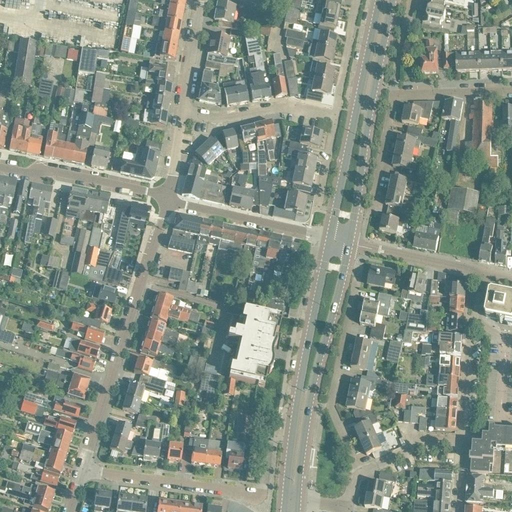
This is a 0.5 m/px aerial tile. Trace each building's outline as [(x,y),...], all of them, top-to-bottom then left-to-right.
[(136,14),(138,1),(133,0),(130,0),(128,13),(136,14)] [(184,10),(185,0),(161,0),(161,5),(169,7),(184,10)] [(301,3),(301,0),(288,0),(287,9),(300,12),(301,3)] [(339,8),(340,4),(336,3),(333,2),(324,1),(317,0),(314,14),(322,16),(338,19),(340,8),(339,8)] [(444,9),(444,5),(427,2),(426,6),(427,6),(428,9),(427,13),(445,17),(446,13),(444,9)] [(233,22),(236,8),(218,4),(214,21),(219,22),(218,27),(240,32),(242,23),(233,22)] [(182,22),(184,10),(169,7),(168,13),(159,11),(158,18),(167,20),(182,22)] [(133,27),(134,22),(136,14),(128,13),(125,25),(133,27)] [(450,31),(442,30),(443,27),(440,26),(441,23),(444,21),(445,17),(427,13),(427,17),(424,18),(422,30),(444,34),(449,35),(450,31)] [(336,30),(338,19),(322,16),(318,31),(322,31),(332,33),(333,30),(336,30)] [(298,19),(296,19),(286,17),(284,24),(297,26),(298,19)] [(179,35),(182,22),(167,20),(165,33),(179,35)] [(131,39),(133,30),(124,28),(123,38),(131,39)] [(285,38),(287,39),(304,42),(306,35),(286,31),(285,38)] [(331,37),(332,33),(322,31),(321,35),(320,35),(318,42),(312,41),(312,44),(308,43),(307,45),(310,46),(317,47),(334,50),(336,38),(331,37)] [(177,48),(179,35),(165,33),(162,45),(177,48)] [(236,60),(226,58),(230,39),(221,37),(211,35),(208,55),(206,62),(220,64),(227,66),(233,66),(236,66),(236,60)] [(258,37),(248,39),(245,40),(248,58),(250,58),(251,64),(255,63),(256,70),(264,69),(262,60),(261,54),(258,37)] [(128,55),(131,39),(123,38),(120,53),(128,55)] [(303,50),(304,42),(287,39),(286,45),(286,47),(303,50)] [(33,69),(37,44),(20,42),(9,41),(8,52),(18,53),(13,85),(18,86),(18,90),(29,92),(32,76),(33,69)] [(422,74),(438,73),(437,50),(433,50),(433,42),(427,42),(427,57),(422,57),(422,74)] [(174,61),(177,48),(162,45),(157,44),(154,58),(174,61)] [(44,57),(66,60),(67,49),(46,45),(44,57)] [(331,63),(334,50),(317,47),(310,46),(310,48),(308,49),(307,54),(308,56),(308,59),(312,60),(312,62),(312,63),(318,65),(328,67),(329,63),(331,63)] [(82,50),(79,74),(95,76),(95,73),(98,58),(109,60),(110,53),(99,51),(98,52),(82,50)] [(511,70),(511,52),(501,53),(502,71),(511,70)] [(480,72),(479,53),(468,54),(468,72),(480,72)] [(491,71),(490,53),(479,53),(480,72),(491,71)] [(502,71),(501,53),(490,53),(491,71),(502,71)] [(468,72),(468,54),(449,54),(450,67),(456,67),(457,73),(468,72)] [(287,97),(281,65),(279,55),(273,56),(275,67),(277,81),(272,82),(275,99),(287,97)] [(219,72),(220,64),(206,62),(205,69),(215,71),(219,72)] [(284,63),(287,80),(295,79),(292,62),(284,63)] [(327,69),(328,67),(318,65),(312,63),(309,79),(314,80),(331,83),(333,71),(327,69)] [(220,64),(219,72),(218,78),(224,78),(229,79),(229,74),(233,74),(233,66),(227,66),(220,64)] [(172,86),(174,72),(166,70),(148,67),(140,66),(138,80),(146,81),(156,83),(172,86)] [(265,77),(264,69),(256,70),(261,102),(271,100),(268,85),(264,85),(263,78),(265,77)] [(261,102),(256,70),(249,71),(251,81),(251,80),(253,88),(249,88),(250,93),(252,103),(261,102)] [(103,90),(106,75),(96,73),(94,88),(103,90)] [(216,81),(211,80),(212,76),(204,74),(198,102),(220,106),(221,105),(219,96),(216,81)] [(0,121),(1,121),(9,79),(2,78),(1,82),(0,89),(0,90),(0,121)] [(295,79),(287,80),(289,96),(290,97),(298,96),(297,79),(295,79)] [(53,82),(40,80),(38,93),(37,98),(50,100),(53,82)] [(328,96),(331,83),(314,80),(312,92),(307,91),(305,101),(320,104),(322,95),(328,96)] [(170,100),(172,86),(156,83),(146,81),(145,89),(152,90),(151,96),(156,97),(156,98),(170,100)] [(248,104),(247,94),(244,82),(234,84),(236,91),(238,106),(248,104)] [(238,106),(236,91),(234,84),(223,87),(227,108),(238,106)] [(104,90),(103,90),(94,88),(91,102),(102,104),(104,90)] [(66,90),(64,105),(73,107),(73,103),(75,92),(66,90)] [(82,104),(84,92),(75,91),(75,92),(73,103),(82,104)] [(167,114),(170,100),(156,98),(154,107),(151,107),(150,112),(154,112),(167,114)] [(461,112),(463,102),(446,103),(444,111),(442,120),(445,120),(452,121),(447,152),(455,153),(458,132),(461,112)] [(474,166),(497,167),(498,147),(498,140),(498,130),(492,130),(492,102),(474,102),(474,107),(471,107),(471,115),(470,115),(469,120),(474,121),(473,142),(466,142),(465,158),(474,158),(474,166)] [(420,119),(430,121),(434,103),(419,103),(418,110),(405,107),(402,123),(418,127),(420,119)] [(90,133),(90,129),(92,122),(93,115),(92,115),(87,114),(88,108),(82,107),(80,119),(78,127),(77,133),(77,135),(71,164),(84,166),(87,150),(90,133)] [(501,122),(501,132),(501,134),(511,134),(511,107),(503,108),(503,122),(501,122)] [(107,111),(105,110),(94,108),(94,109),(92,115),(93,115),(104,117),(105,118),(107,111)] [(165,127),(167,114),(154,112),(152,119),(144,117),(143,124),(165,127)] [(90,129),(90,133),(97,135),(99,135),(101,123),(113,126),(114,119),(105,118),(104,117),(93,115),(92,122),(90,129)] [(18,153),(24,122),(15,120),(9,151),(18,153)] [(121,127),(138,129),(139,123),(122,120),(121,127)] [(26,155),(29,138),(31,130),(28,130),(30,123),(24,122),(18,153),(26,155)] [(281,137),(278,125),(272,126),(271,122),(262,124),(266,141),(268,152),(270,162),(274,161),(273,151),(274,151),(271,139),(281,137)] [(52,160),(59,126),(50,124),(43,158),(52,160)] [(266,141),(262,124),(254,126),(256,139),(257,143),(262,142),(266,141)] [(39,157),(41,147),(45,128),(32,126),(31,130),(29,138),(26,155),(39,157)] [(64,145),(65,138),(61,137),(63,131),(62,131),(63,127),(59,126),(52,160),(62,162),(66,145),(64,145)] [(256,139),(254,126),(240,130),(237,131),(236,130),(236,131),(239,147),(243,155),(243,165),(244,165),(249,165),(258,164),(257,153),(249,154),(248,151),(246,152),(243,143),(256,139)] [(407,134),(412,136),(420,137),(421,130),(408,128),(407,134)] [(290,142),(289,149),(305,152),(306,147),(318,149),(321,134),(303,130),(300,145),(290,142)] [(238,149),(233,131),(222,134),(223,136),(227,151),(238,149)] [(95,148),(97,135),(90,133),(88,146),(95,148)] [(71,164),(77,135),(73,134),(71,141),(67,140),(66,145),(62,162),(71,164)] [(227,151),(223,136),(214,139),(214,140),(213,141),(211,139),(203,147),(215,160),(223,152),(227,151)] [(418,150),(420,143),(424,144),(424,146),(435,148),(437,141),(432,140),(420,137),(412,136),(411,141),(399,138),(396,153),(412,156),(413,149),(418,150)] [(162,146),(152,143),(146,142),(144,151),(137,150),(134,164),(123,161),(122,164),(120,174),(151,181),(154,178),(162,146)] [(266,165),(265,153),(264,153),(262,142),(257,143),(257,153),(258,164),(258,165),(266,165)] [(105,171),(107,161),(108,156),(100,154),(102,148),(95,147),(91,168),(105,171)] [(215,160),(203,147),(195,155),(197,157),(195,158),(194,158),(191,167),(206,172),(207,168),(215,160)] [(304,158),(305,152),(289,149),(287,155),(298,157),(295,170),(313,174),(316,161),(304,158)] [(410,164),(412,156),(396,153),(393,167),(406,170),(405,175),(425,179),(426,178),(428,178),(430,171),(417,168),(417,169),(415,168),(416,165),(410,164)] [(266,178),(266,165),(258,165),(258,169),(258,171),(258,178),(263,178),(266,178)] [(209,177),(211,173),(206,172),(191,167),(190,167),(187,178),(216,186),(218,180),(209,177)] [(497,178),(497,170),(485,169),(485,178),(497,178)] [(310,188),(313,174),(295,170),(292,184),(310,188)] [(404,195),(407,182),(407,180),(424,184),(425,179),(405,175),(396,173),(394,179),(392,178),(389,192),(404,195)] [(226,188),(216,186),(187,178),(182,196),(198,200),(203,201),(213,204),(227,207),(226,196),(226,188)] [(282,179),(268,178),(266,178),(263,178),(258,178),(258,184),(272,187),(279,188),(282,179)] [(12,206),(17,183),(7,181),(0,217),(0,225),(4,227),(8,205),(12,206)] [(26,201),(29,185),(19,183),(13,213),(19,215),(22,200),(26,201)] [(268,208),(272,187),(258,184),(259,192),(259,207),(260,206),(268,208)] [(36,218),(42,188),(31,186),(29,200),(34,201),(30,217),(36,218)] [(50,204),(53,190),(42,188),(36,218),(36,220),(42,221),(45,204),(50,204)] [(240,209),(244,191),(233,189),(229,206),(240,209)] [(67,209),(65,217),(79,220),(80,216),(77,216),(79,209),(80,210),(80,208),(86,209),(88,194),(82,193),(71,190),(70,193),(69,200),(67,209)] [(259,207),(259,192),(255,191),(254,194),(244,191),(240,209),(251,211),(252,206),(259,207)] [(401,208),(404,195),(389,192),(386,206),(391,207),(390,213),(405,216),(411,217),(417,218),(418,211),(401,208)] [(79,209),(77,216),(80,216),(79,220),(79,221),(94,224),(96,213),(99,197),(88,194),(86,209),(80,208),(80,210),(79,209)] [(306,200),(286,195),(284,203),(286,203),(285,212),(294,214),(302,215),(306,200)] [(95,217),(93,230),(100,231),(101,231),(102,225),(104,216),(106,217),(110,200),(110,199),(99,197),(96,213),(99,214),(98,218),(95,217)] [(148,208),(124,203),(115,243),(124,245),(129,224),(137,226),(138,222),(147,224),(150,211),(148,208)] [(511,208),(499,207),(499,216),(511,216),(511,208)] [(402,228),(405,216),(390,213),(388,219),(383,217),(379,231),(396,235),(398,227),(402,228)] [(436,253),(438,243),(441,231),(433,229),(436,213),(431,213),(428,228),(428,231),(424,250),(436,253)] [(190,241),(191,235),(198,237),(201,220),(178,215),(176,217),(172,238),(168,249),(171,250),(192,254),(195,242),(190,241)] [(44,235),(54,237),(57,221),(47,219),(44,235)] [(490,264),(492,254),(493,247),(488,247),(490,236),(493,237),(496,221),(487,219),(485,231),(481,252),(479,262),(490,264)] [(207,245),(212,223),(201,220),(198,237),(196,244),(207,246),(207,245)] [(31,245),(35,224),(28,222),(25,244),(31,245)] [(219,247),(223,225),(212,223),(207,245),(219,247)] [(244,247),(248,231),(223,225),(219,247),(218,250),(227,252),(230,250),(240,253),(242,246),(244,247)] [(424,250),(428,231),(428,228),(418,226),(413,248),(424,250)] [(497,228),(495,265),(506,267),(508,244),(503,243),(503,228),(497,228)] [(81,230),(76,253),(86,255),(91,232),(81,230)] [(83,276),(82,277),(103,284),(108,267),(115,254),(101,251),(105,232),(103,232),(101,231),(100,231),(93,230),(89,249),(87,256),(83,276)] [(255,250),(259,233),(248,231),(244,247),(243,253),(244,253),(241,264),(245,265),(248,248),(255,250)] [(265,260),(270,236),(259,233),(255,250),(261,251),(260,256),(259,256),(258,259),(265,260)] [(276,262),(281,238),(270,236),(265,260),(265,263),(264,266),(269,267),(270,261),(276,262)] [(298,258),(301,246),(291,244),(292,241),(281,238),(276,262),(274,273),(281,274),(284,262),(287,263),(290,252),(292,252),(291,257),(298,258)] [(76,253),(71,274),(83,276),(87,256),(86,255),(76,253)] [(47,268),(58,270),(60,260),(50,258),(47,268)] [(369,285),(384,289),(385,283),(393,285),(396,273),(372,268),(369,285)] [(108,269),(104,284),(119,288),(123,274),(108,269)] [(168,281),(174,283),(177,271),(171,269),(168,281)] [(182,272),(177,271),(174,283),(180,284),(182,272)] [(185,293),(185,292),(188,282),(190,274),(182,272),(180,284),(178,291),(185,293)] [(412,276),(411,280),(409,293),(422,296),(424,289),(426,279),(412,276)] [(407,300),(409,293),(411,280),(406,279),(401,299),(407,300)] [(196,295),(198,288),(199,285),(188,282),(185,292),(196,295)] [(432,282),(431,297),(438,298),(439,283),(432,282)] [(465,300),(466,282),(458,282),(457,285),(451,285),(450,299),(451,299),(465,300)] [(117,293),(102,288),(98,301),(113,305),(114,304),(117,305),(118,300),(115,299),(117,293)] [(511,295),(506,294),(503,293),(503,294),(492,292),(490,293),(489,295),(488,295),(488,299),(486,309),(485,313),(486,313),(485,315),(487,317),(498,319),(497,321),(499,322),(501,325),(504,323),(506,323),(509,327),(511,327),(511,295)] [(392,297),(389,296),(379,294),(377,304),(365,301),(363,313),(377,316),(388,318),(392,297)] [(200,315),(178,308),(180,302),(158,295),(154,307),(180,315),(179,316),(185,317),(185,320),(189,321),(197,324),(200,315)] [(277,298),(272,297),(269,311),(282,313),(284,305),(282,304),(282,302),(277,301),(277,298)] [(464,315),(465,300),(451,299),(450,313),(464,315)] [(256,303),(254,311),(265,314),(267,305),(256,303)] [(109,318),(111,312),(89,305),(87,311),(96,314),(94,321),(92,322),(86,320),(86,319),(81,317),(79,324),(99,331),(102,324),(107,325),(108,323),(109,323),(110,319),(109,318)] [(185,317),(179,316),(180,315),(154,307),(151,319),(166,324),(167,319),(178,323),(178,322),(184,324),(185,323),(188,324),(189,321),(185,320),(185,317)] [(275,316),(245,309),(243,317),(233,315),(228,335),(219,377),(257,386),(258,387),(258,386),(264,387),(267,374),(269,374),(271,372),(271,371),(272,370),(272,368),(273,367),(273,366),(273,365),(273,364),(273,362),(273,361),(273,358),(272,358),(272,357),(270,354),(272,345),(273,346),(276,332),(278,333),(282,318),(276,317),(276,316),(275,316)] [(376,325),(377,316),(363,313),(360,325),(372,328),(370,337),(383,340),(386,327),(376,325)] [(421,313),(421,317),(409,316),(406,331),(405,331),(411,332),(427,335),(428,323),(429,314),(421,313)] [(463,333),(464,317),(447,316),(446,332),(463,333)] [(54,327),(38,321),(36,327),(52,333),(54,327)] [(186,339),(179,336),(165,331),(166,327),(150,322),(147,332),(185,344),(186,339)] [(104,334),(99,333),(99,331),(79,324),(78,326),(73,324),(71,331),(86,335),(84,340),(101,345),(104,334)] [(209,340),(213,329),(203,326),(200,337),(209,340)] [(185,344),(147,332),(144,342),(160,347),(161,343),(183,350),(185,344)] [(462,346),(463,337),(433,334),(433,344),(439,344),(462,346)] [(98,358),(99,355),(98,354),(100,349),(72,340),(69,351),(96,360),(96,358),(98,358)] [(372,343),(367,342),(357,340),(354,354),(369,357),(372,343)] [(160,347),(144,342),(140,352),(156,357),(158,353),(172,357),(174,351),(160,347)] [(461,356),(462,346),(439,344),(439,347),(441,347),(440,354),(447,355),(461,356)] [(424,346),(424,356),(426,356),(426,355),(432,355),(433,346),(424,346)] [(93,368),(95,363),(86,360),(58,350),(55,357),(79,364),(77,369),(82,370),(92,374),(92,372),(93,372),(94,369),(93,368)] [(398,365),(401,352),(389,350),(387,362),(398,365)] [(366,372),(369,357),(354,354),(351,369),(366,372)] [(430,357),(425,358),(421,359),(420,367),(425,367),(425,366),(430,367),(430,357)] [(460,369),(461,360),(441,358),(440,367),(460,369)] [(138,359),(134,374),(141,376),(148,378),(148,377),(155,379),(158,370),(162,371),(164,365),(153,361),(152,363),(138,359)] [(205,361),(199,359),(195,372),(202,374),(205,361)] [(60,368),(49,364),(47,370),(58,374),(60,368)] [(460,379),(460,369),(440,367),(439,377),(460,379)] [(90,380),(80,377),(73,375),(72,379),(47,371),(46,377),(87,390),(90,380)] [(368,371),(366,378),(377,380),(378,380),(380,374),(368,371)] [(395,382),(402,383),(404,373),(397,371),(395,382)] [(203,374),(198,392),(206,394),(204,402),(212,403),(216,377),(203,374)] [(166,383),(155,379),(148,377),(148,378),(141,376),(139,382),(149,385),(164,389),(166,383)] [(83,401),(87,390),(46,377),(44,384),(69,391),(67,396),(74,398),(83,401)] [(459,388),(460,379),(439,377),(439,381),(432,381),(432,387),(438,388),(445,388),(445,387),(459,388)] [(377,380),(366,378),(365,378),(364,384),(353,382),(350,395),(367,399),(371,400),(373,393),(375,391),(375,387),(377,380)] [(233,397),(235,381),(226,380),(224,396),(233,397)] [(162,396),(164,389),(149,385),(147,391),(162,396)] [(141,403),(144,390),(130,386),(126,398),(141,403)] [(458,398),(459,388),(445,387),(445,388),(438,388),(438,397),(458,398)] [(185,394),(177,393),(175,407),(183,408),(185,394)] [(406,396),(398,395),(392,394),(391,400),(397,401),(396,408),(405,409),(406,396)] [(364,411),(367,399),(350,395),(347,408),(358,411),(358,413),(354,415),(356,421),(367,416),(366,416),(374,415),(374,413),(364,411)] [(47,400),(34,396),(31,405),(44,409),(77,420),(81,408),(65,403),(63,407),(46,402),(47,400)] [(137,415),(141,403),(126,398),(122,411),(137,415)] [(457,412),(458,401),(438,399),(438,400),(431,400),(431,409),(438,410),(457,412)] [(42,419),(44,409),(31,405),(18,401),(15,411),(42,419)] [(426,415),(426,409),(412,408),(412,412),(411,424),(418,425),(419,415),(426,415)] [(456,422),(457,412),(438,410),(437,420),(456,422)] [(378,423),(374,415),(366,416),(367,416),(356,421),(357,421),(359,421),(361,426),(355,429),(361,442),(375,435),(371,426),(378,423)] [(137,422),(148,423),(156,424),(157,418),(139,416),(137,422)] [(236,433),(250,435),(253,420),(239,417),(236,433)] [(420,418),(420,425),(419,432),(426,432),(427,419),(420,418)] [(76,423),(67,420),(60,419),(59,423),(46,419),(44,426),(73,435),(76,423)] [(456,432),(456,422),(437,420),(436,431),(456,432)] [(69,447),(72,437),(56,431),(55,436),(41,432),(43,428),(28,423),(25,433),(39,438),(69,447)] [(131,428),(128,427),(118,424),(114,437),(127,441),(131,428)] [(160,446),(167,447),(169,426),(156,424),(155,430),(160,431),(159,439),(152,438),(151,444),(145,443),(145,446),(143,457),(144,457),(143,460),(151,461),(151,458),(159,459),(160,446)] [(506,450),(507,430),(495,430),(495,428),(490,427),(489,436),(483,435),(482,444),(492,445),(497,446),(496,449),(506,450)] [(382,432),(375,435),(361,442),(367,456),(373,454),(375,459),(391,452),(386,442),(382,432)] [(66,456),(69,447),(39,438),(25,433),(23,438),(51,447),(49,451),(66,456)] [(133,443),(127,441),(114,437),(110,451),(123,455),(125,448),(131,450),(133,443)] [(207,453),(209,441),(194,439),(193,444),(193,451),(191,464),(205,466),(207,453)] [(220,468),(222,451),(219,451),(220,443),(209,441),(207,453),(205,466),(220,468)] [(491,453),(492,445),(482,444),(473,443),(472,455),(470,455),(470,461),(471,461),(471,473),(490,475),(490,466),(493,466),(494,453),(491,453)] [(132,456),(143,457),(145,446),(139,445),(136,444),(135,444),(132,456)] [(174,463),(174,462),(181,463),(183,446),(169,445),(167,461),(169,461),(169,463),(174,463)] [(241,471),(244,447),(227,445),(225,460),(229,460),(228,469),(241,471)] [(63,466),(66,456),(49,451),(48,454),(25,447),(24,452),(22,452),(21,453),(63,466)] [(60,475),(63,466),(21,453),(19,459),(31,463),(31,462),(45,467),(44,470),(60,475)] [(56,488),(59,477),(50,474),(15,464),(13,469),(30,474),(29,476),(41,479),(40,483),(56,488)] [(452,483),(452,473),(417,470),(416,480),(420,481),(436,482),(452,483)] [(396,483),(397,476),(380,473),(379,480),(396,483)] [(484,485),(485,478),(468,477),(467,489),(492,491),(494,491),(496,491),(502,492),(503,488),(492,487),(492,485),(484,485)] [(391,500),(393,487),(370,482),(367,495),(384,498),(391,500)] [(451,493),(452,483),(436,482),(436,486),(418,485),(418,491),(420,491),(451,493)] [(23,487),(21,494),(51,503),(54,493),(31,486),(29,489),(23,487)] [(36,498),(21,494),(3,488),(1,494),(33,504),(32,507),(46,511),(48,511),(51,503),(36,498)] [(495,500),(496,491),(494,491),(492,491),(467,489),(466,503),(483,504),(483,499),(495,500)] [(450,505),(451,493),(420,491),(418,491),(418,497),(435,498),(434,502),(434,504),(450,505)] [(109,511),(111,495),(96,493),(93,511),(101,511),(102,510),(109,511)] [(387,511),(381,511),(384,498),(367,495),(365,508),(374,510),(373,511),(387,511)] [(130,511),(132,498),(119,496),(116,511),(130,511)] [(145,511),(147,500),(132,498),(130,511),(145,511)] [(449,511),(450,505),(434,504),(434,508),(428,508),(429,501),(414,500),(413,511),(449,511)] [(167,511),(169,503),(165,503),(164,501),(161,501),(160,502),(159,502),(157,511),(167,511)] [(179,511),(180,505),(179,504),(178,503),(174,502),(173,504),(169,503),(167,511),(179,511)]
